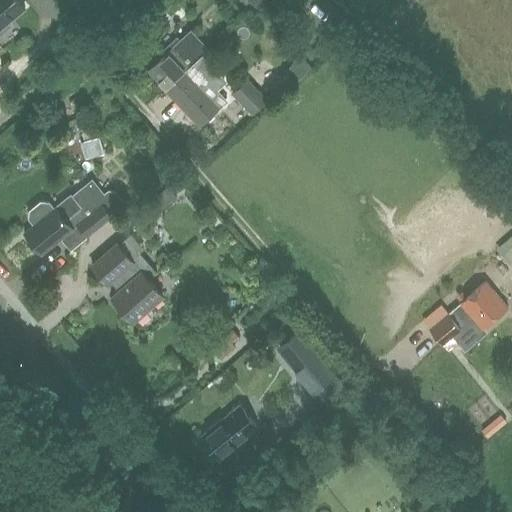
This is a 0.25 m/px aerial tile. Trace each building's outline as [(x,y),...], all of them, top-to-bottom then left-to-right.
[(0,0),(0,34),(10,25),(8,22),(24,8),(17,0),(0,0)] [(169,16),(182,4),(177,0),(166,0),(161,6),(162,7),(152,16),(159,24),(168,15),(169,16)] [(248,0),(252,4),(257,9),(265,0),(248,0)] [(412,54),(375,26),(364,41),(401,68),(412,54)] [(165,89),(185,70),(208,49),(190,31),(180,41),(176,37),(165,48),(168,51),(148,71),(165,89)] [(305,73),(297,64),(286,73),(294,83),(305,73)] [(185,70),(165,89),(199,125),(219,106),(207,94),(213,89),(204,79),(198,84),(185,70)] [(266,100),(246,80),(232,94),(251,114),(266,100)] [(80,142),(84,157),(102,152),(98,137),(80,142)] [(196,150),(190,156),(198,165),(204,159),(196,150)] [(158,212),(176,197),(167,187),(149,202),(158,212)] [(30,217),(35,223),(24,232),(41,254),(72,229),(72,228),(76,225),(85,237),(112,216),(101,202),(87,214),(70,192),(53,205),(55,207),(53,208),(48,203),(45,204),(34,212),(30,217)] [(511,243),(500,254),(511,267),(511,243)] [(110,281),(119,291),(111,298),(132,322),(162,296),(148,280),(156,273),(140,254),(132,261),(117,244),(91,266),(107,284),(110,281)] [(451,311),(463,325),(472,317),(482,328),(507,307),(484,281),(460,303),(451,311)] [(429,329),(442,345),(443,344),(448,350),(458,342),(453,336),(461,329),(448,314),(429,329)] [(224,361),(238,349),(233,343),(239,338),(233,331),(214,349),(224,361)] [(288,363),(308,387),(331,368),(311,344),(288,363)] [(195,369),(207,358),(198,348),(186,359),(195,369)] [(168,358),(178,370),(184,365),(173,353),(168,358)] [(239,405),(200,436),(218,459),(257,427),(239,405)]
